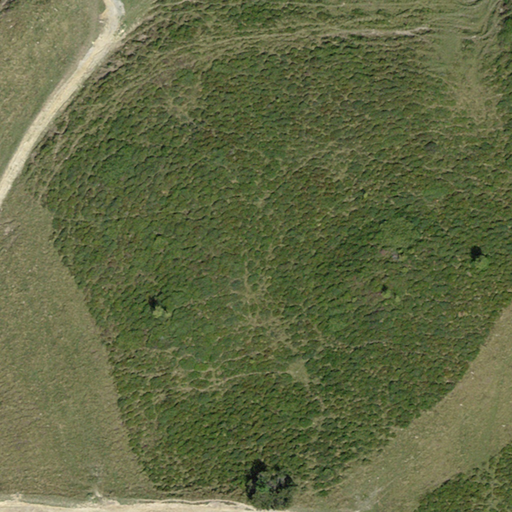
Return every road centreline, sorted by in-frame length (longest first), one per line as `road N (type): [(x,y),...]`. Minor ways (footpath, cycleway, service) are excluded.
road 1 (track): [(122,0),(125,15),(0,190)]
road 2 (track): [(0,511),(199,511)]
